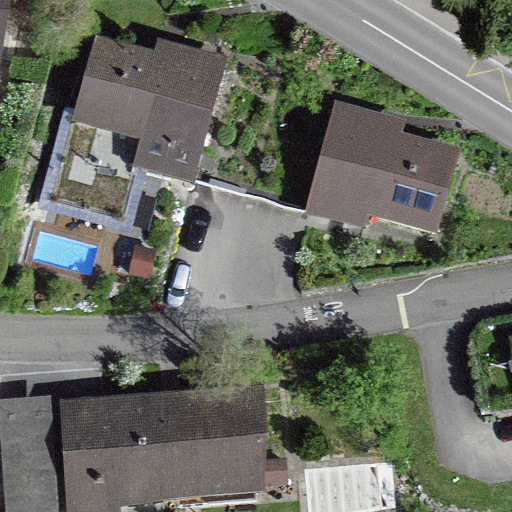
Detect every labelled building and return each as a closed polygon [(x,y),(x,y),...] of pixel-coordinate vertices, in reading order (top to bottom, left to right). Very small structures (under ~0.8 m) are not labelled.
[(0,0),(0,79),(12,0),(0,0)] [(155,54),(96,38),(76,110),(65,107),(37,210),(131,236),(147,176),(193,189),(229,59),(159,40),(155,54)] [(406,122),(335,103),(303,220),(331,227),(329,232),(359,240),(361,233),(365,234),(367,229),(400,239),(403,229),(437,239),(462,151),(403,134),(406,122)] [(157,250),(136,246),(129,275),(150,280),(157,250)] [(263,388),(61,402),(67,511),(120,511),(121,509),(180,505),(181,511),(255,506),(255,499),(264,498),(263,487),(288,485),(286,459),(268,460),(263,388)] [(0,401),(0,424),(5,511),(57,511),(51,398),(0,401)]
